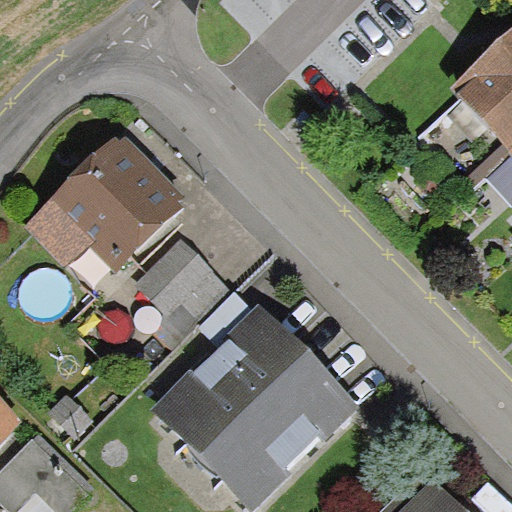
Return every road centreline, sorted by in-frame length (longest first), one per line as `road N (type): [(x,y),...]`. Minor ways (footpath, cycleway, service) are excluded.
road 1 (residential): [(511,423),(127,30)]
road 2 (residential): [(0,155),(31,116),(127,30)]
